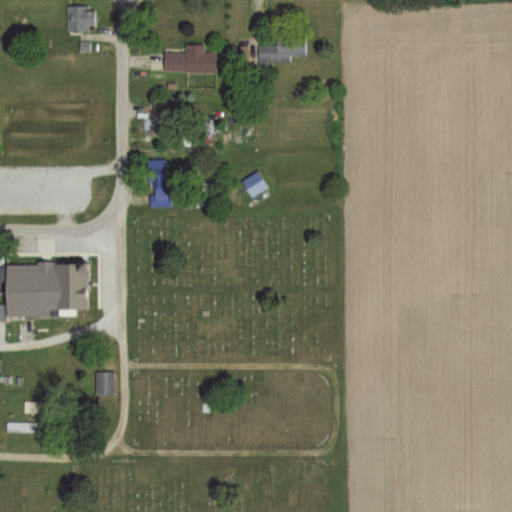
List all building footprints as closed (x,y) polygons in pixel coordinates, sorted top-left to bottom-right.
[(67,31),(95,31),(95,6),(67,6),(67,31)] [(259,45),(259,70),(273,70),(273,62),(290,62),(290,55),(306,55),(306,36),(278,36),(278,45),(259,45)] [(186,53),(164,53),(164,73),(216,73),(216,53),(204,53),(204,45),(186,45),(186,53)] [(164,140),(164,120),(143,120),(143,140),(164,140)] [(172,207),(172,160),(149,160),(149,207),(172,207)] [(70,204),(89,204),(89,171),(70,171),(70,204)] [(88,313),(88,263),(56,264),(56,293),(50,293),(50,313),(88,313)] [(97,394),(114,394),(114,372),(97,372),(97,394)] [(7,432),(37,432),(37,422),(7,422),(7,432)]
